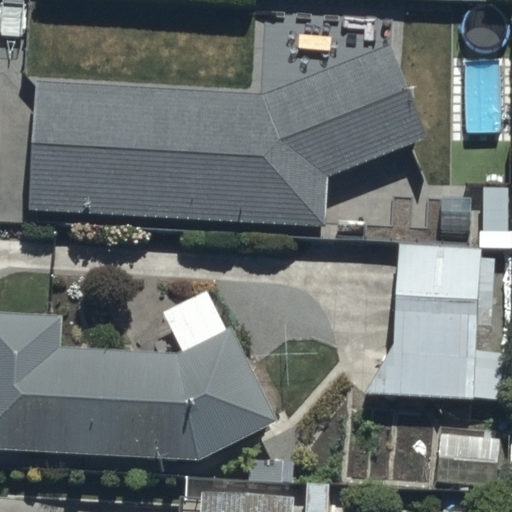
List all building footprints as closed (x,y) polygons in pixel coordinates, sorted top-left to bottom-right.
[(264,11),(259,110),(40,99),(34,229),(328,242),(330,193),(432,154),(392,57),(388,59),(390,18),(264,11)] [(481,365),(482,262),(401,257),(397,361),(369,404),(369,413),(510,414),(511,365),(481,365)] [(64,332),(0,331),(0,469),(201,477),(282,441),(235,345),(179,371),(64,367),(64,332)] [(441,445),(439,475),(501,480),(504,449),(441,445)] [(287,511),(289,502),(194,497),(193,511),(287,511)]
